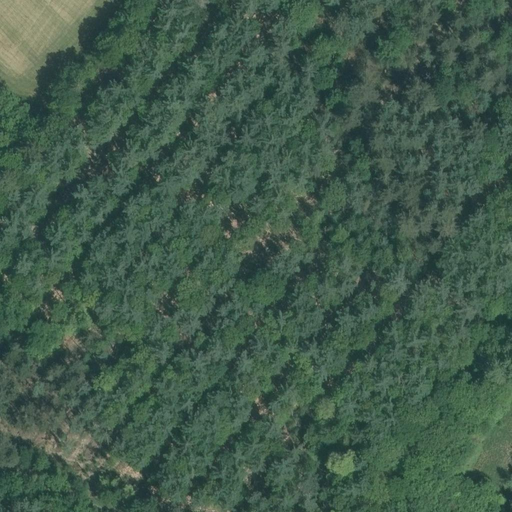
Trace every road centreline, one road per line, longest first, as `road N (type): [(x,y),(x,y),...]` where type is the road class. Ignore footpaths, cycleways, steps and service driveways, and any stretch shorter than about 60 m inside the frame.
road 1 (track): [(366,511),(511,290)]
road 2 (track): [(0,464),(113,511)]
